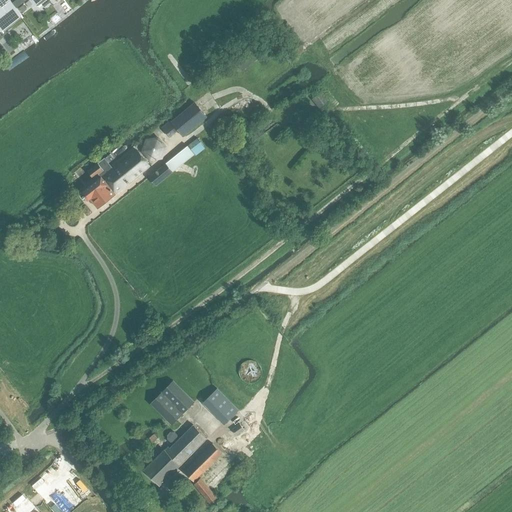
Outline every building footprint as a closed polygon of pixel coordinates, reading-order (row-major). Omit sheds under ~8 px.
[(0,0),(0,27),(4,33),(24,17),(17,8),(13,3),(10,0),(0,0)] [(236,63),(242,71),(258,58),(252,50),(236,63)] [(312,98),(319,107),(328,100),(321,91),(312,98)] [(176,128),(183,136),(206,116),(194,102),(171,122),(171,121),(162,128),(168,135),(176,128)] [(249,132),(255,140),(264,133),(258,125),(249,132)] [(210,133),(210,134),(211,134),(211,135),(212,135),(213,136),(214,136),(215,136),(216,136),(217,136),(218,135),(219,134),(220,133),(220,132),(220,131),(220,130),(219,129),(219,128),(218,128),(218,127),(217,127),(216,126),(214,126),(213,126),(213,127),(212,127),(211,128),(210,129),(210,130),(210,131),(210,132),(210,133)] [(142,151),(151,160),(163,158),(167,146),(158,137),(146,139),(142,151)] [(198,138),(188,145),(195,154),(205,146),(198,138)] [(149,177),(150,178),(156,185),(194,154),(187,146),(149,177)] [(104,158),(87,171),(93,178),(104,170),(107,174),(103,178),(102,176),(82,192),(82,195),(85,199),(88,200),(90,198),(98,208),(115,194),(115,193),(150,165),(137,150),(120,164),(114,169),(111,165),(105,157),(104,158)] [(240,372),(240,373),(240,374),(240,375),(241,376),(242,378),(243,379),(243,380),(244,381),(245,381),(246,382),(247,382),(248,382),(250,383),(251,383),(253,383),(255,382),(256,381),(257,381),(258,380),(259,379),(260,378),(261,377),(261,376),(262,375),(262,374),(262,373),(262,372),(262,371),(262,370),(262,369),(262,368),(261,367),(261,366),(260,365),(260,364),(259,364),(258,363),(257,362),(256,361),(255,361),(254,360),(253,360),(252,360),(250,360),(249,360),(247,361),(246,361),(245,362),(244,363),(243,363),(242,364),(242,365),(241,366),(240,367),(240,368),(240,369),(240,370),(240,371),(240,372)] [(170,415),(188,398),(178,388),(161,406),(170,415)] [(205,404),(224,423),(238,410),(218,391),(205,404)] [(233,429),(240,439),(248,433),(247,433),(253,429),(246,419),(233,429)] [(145,469),(160,484),(207,438),(193,424),(170,447),(169,446),(145,469)] [(168,439),(171,441),(175,441),(177,438),(177,434),(175,432),(171,432),(168,435),(168,439)] [(185,471),(194,480),(222,452),(213,443),(185,471)] [(214,493),(249,458),(243,452),(233,461),(227,454),(202,479),(201,478),(194,484),(210,503),(217,497),(214,493)]
